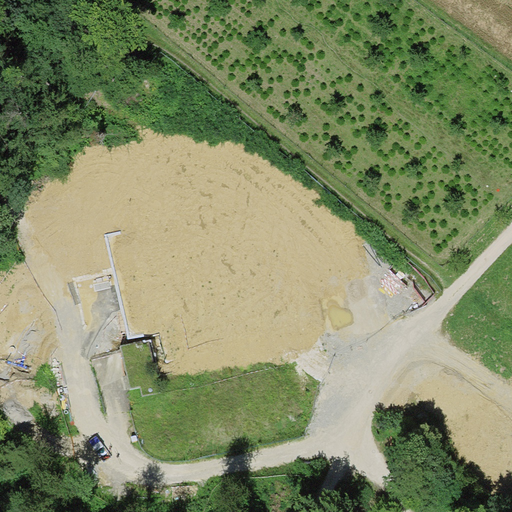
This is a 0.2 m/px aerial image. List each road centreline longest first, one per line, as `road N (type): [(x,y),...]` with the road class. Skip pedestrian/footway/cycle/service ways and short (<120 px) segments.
road 1 (track): [(311,511),(394,357),(511,238)]
road 2 (track): [(126,449),(168,471),(350,435)]
